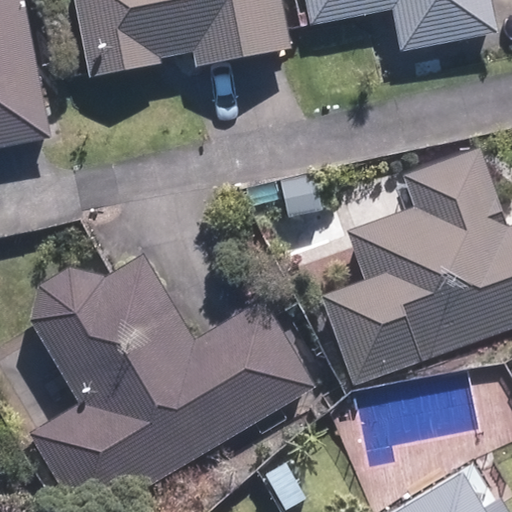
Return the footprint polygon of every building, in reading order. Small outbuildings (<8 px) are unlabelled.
[(0,0),(0,139),(46,133),(26,0),(0,0)] [(303,41),(294,0),(82,0),(99,83),(303,41)] [(317,0),(322,25),(398,10),(406,52),(508,32),(501,0),(317,0)] [(322,295),(351,377),(511,319),(511,208),(487,138),(403,168),(415,201),(354,223),(373,277),(322,295)] [(0,363),(0,376),(85,506),(309,367),(264,294),(199,334),(148,253),(124,268),(121,266),(118,265),(115,263),(112,262),(109,261),(105,260),(102,260),(99,260),(95,260),(92,260),(88,260),(85,261),(82,261),(79,262),(75,263),(72,265),(69,266),(66,268),(64,270),(61,272),(58,274),(56,277),(54,279),(52,282),(50,285),(48,288),(47,291),(45,294),(44,298),(43,301),(43,304),(42,307),(42,311),(42,314),(42,318),(51,330),(0,363)] [(294,511),(311,501),(284,461),(247,485),(265,511),(294,511)] [(428,511),(423,500),(401,511),(428,511)]
